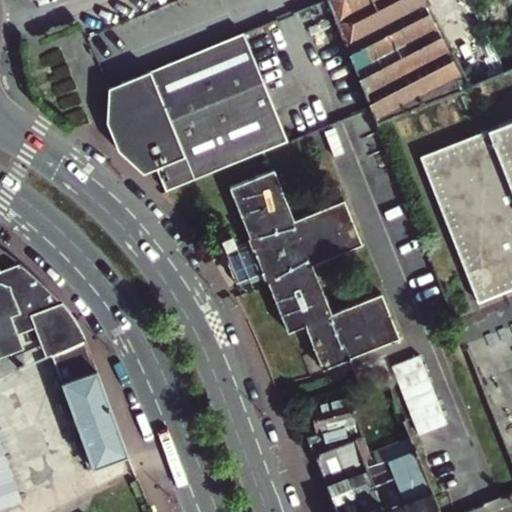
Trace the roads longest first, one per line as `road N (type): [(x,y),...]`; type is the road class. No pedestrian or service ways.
road 1 (primary): [(268,511),(200,336),(161,271),(94,195),(0,127)]
road 2 (primary): [(0,181),(75,242),(122,298),(156,359),(217,511)]
